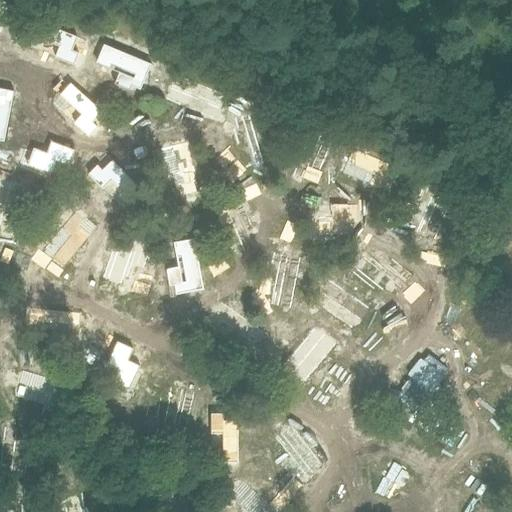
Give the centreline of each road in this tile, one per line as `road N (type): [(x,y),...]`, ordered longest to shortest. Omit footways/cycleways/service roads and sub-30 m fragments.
road 1 (unknown): [(455,284),(0,86)]
road 2 (unknown): [(414,369),(186,241),(0,169)]
road 3 (unknown): [(414,369),(477,404),(419,511)]
